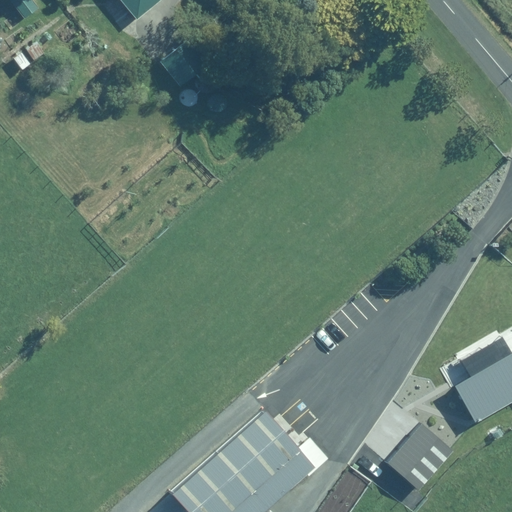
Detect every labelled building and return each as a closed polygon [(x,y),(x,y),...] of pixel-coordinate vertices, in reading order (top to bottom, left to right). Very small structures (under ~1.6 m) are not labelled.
[(35,0),(10,0),(25,20),(41,8),(35,0)] [(119,0),(132,17),(153,0),(119,0)] [(188,36),(158,59),(179,85),(208,62),(188,36)] [(259,511),(303,473),(308,478),(331,457),(311,436),(296,449),(263,412),(172,493),(187,510),(185,511),(259,511)] [(350,511),(372,479),(348,462),(313,511),(350,511)]
